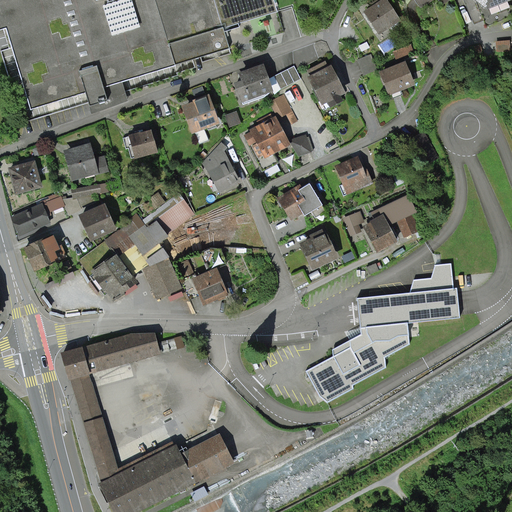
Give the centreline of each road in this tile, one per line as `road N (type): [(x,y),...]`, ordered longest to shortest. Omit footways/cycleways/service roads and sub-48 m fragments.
road 1 (residential): [(511,34),(457,47),(394,125),(256,193),(286,289),(264,324),(108,325),(31,341)]
road 2 (primary): [(31,341),(78,511)]
